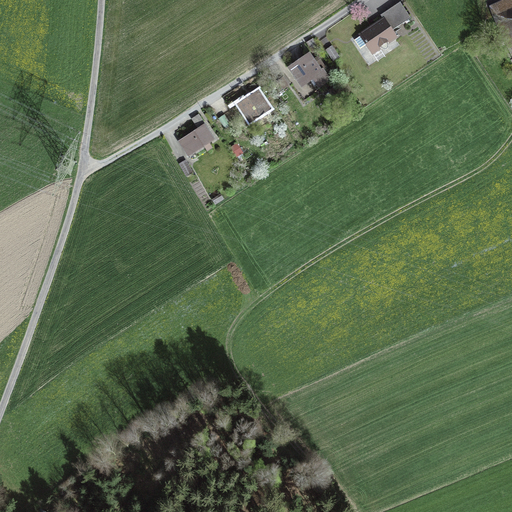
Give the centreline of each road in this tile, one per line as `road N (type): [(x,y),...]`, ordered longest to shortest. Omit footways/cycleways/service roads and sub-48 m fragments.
road 1 (track): [(511,136),(478,170),(360,232),(244,312),(230,338),(231,362),(273,415)]
road 2 (unclassified): [(0,415),(81,174),(102,0)]
